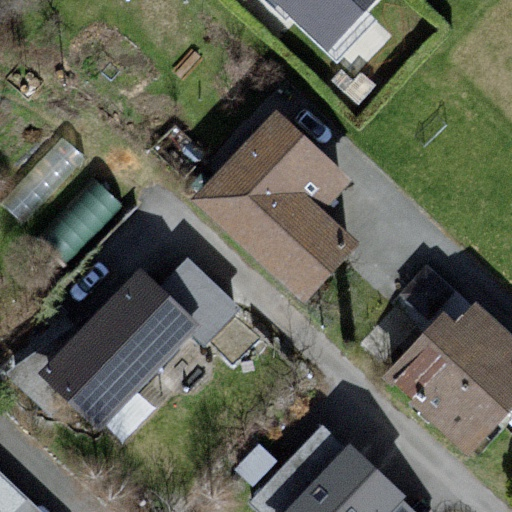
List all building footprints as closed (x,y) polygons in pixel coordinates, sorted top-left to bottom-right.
[(278,0),(346,67),(414,0),(278,0)] [(367,188),(291,120),(210,210),(316,306),(370,247),(339,219),(367,188)] [(167,291),(152,277),(56,375),(114,431),(237,306),(194,264),(167,291)] [(511,435),(511,335),(488,312),(406,396),(481,468),(511,435)] [(414,511),(345,446),(282,511),(414,511)] [(0,511),(33,511),(43,502),(0,462),(0,511)]
